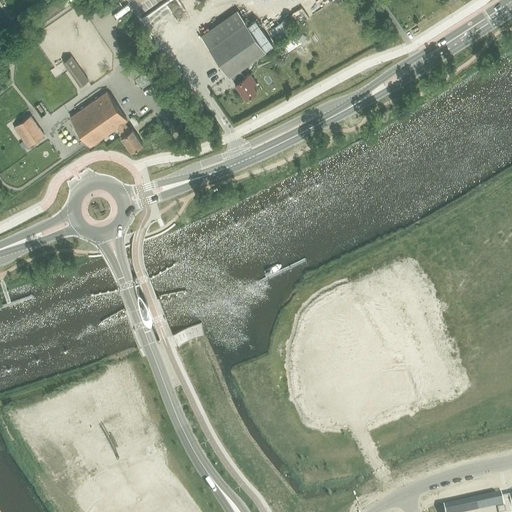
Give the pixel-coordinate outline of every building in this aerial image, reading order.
[(183,8),(185,11),(196,4),(194,0),(169,0),(176,12),(183,8)] [(237,10),(201,35),(229,76),(230,75),(236,83),(235,84),(246,99),(257,91),(252,85),(256,82),(250,73),(245,77),(239,69),(266,50),(265,50),(273,44),(255,20),(248,25),(237,10)] [(300,41),(304,35),(298,31),(294,37),(300,41)] [(88,81),(71,56),(63,62),(80,86),(88,81)] [(132,151),(142,144),(132,129),(130,130),(124,122),(127,120),(106,92),(70,117),(90,146),(117,127),(123,136),(121,137),(132,151)] [(128,106),(135,102),(132,98),(125,102),(128,106)] [(28,147),(44,135),(30,116),(14,127),(28,147)] [(501,497),(444,509),(444,511),(511,511),(511,499),(502,501),(501,497)]
